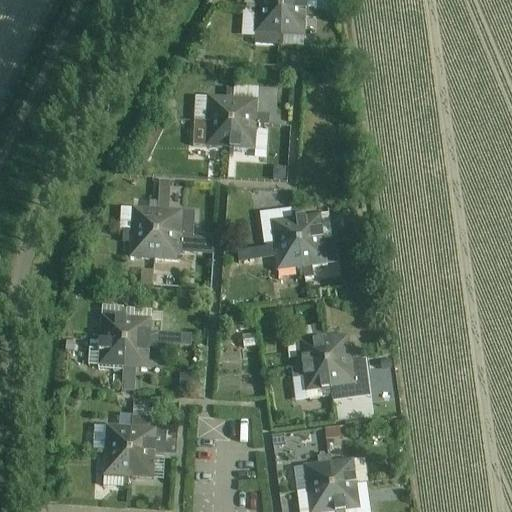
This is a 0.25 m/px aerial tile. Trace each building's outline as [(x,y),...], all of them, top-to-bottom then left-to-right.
[(255,0),(255,11),(280,13),(280,0),(255,0)] [(280,0),(280,13),(305,14),(305,0),(280,0)] [(253,36),(253,47),(277,49),(278,37),(280,13),(255,11),(253,36)] [(280,13),(278,37),(303,39),(305,14),(280,13)] [(207,99),(205,124),(231,126),(232,96),(233,92),(226,91),(225,100),(207,99)] [(232,96),(231,126),(255,128),(255,125),(266,126),(266,115),(256,114),(257,102),(257,98),(232,96)] [(194,124),(192,149),(229,151),(231,126),(205,124),(194,124)] [(229,151),(229,159),(232,159),(232,151),(254,152),(255,128),(231,126),(229,151)] [(159,185),(159,195),(169,196),(170,186),(159,185)] [(123,229),(122,235),(155,237),(157,212),(158,204),(132,202),(132,211),(131,230),(123,229)] [(157,212),(155,237),(180,239),(181,214),(157,212)] [(297,212),(294,213),(298,245),(323,242),(323,243),(331,242),(330,231),(321,232),(319,218),(298,220),(297,212)] [(289,213),(290,221),(270,224),(273,244),(264,245),(265,250),(298,245),(294,213),(289,213)] [(154,262),(155,237),(122,235),(122,239),(130,239),(129,260),(148,261),(148,270),(154,270),(155,262),(154,262)] [(178,263),(180,239),(155,237),(154,262),(155,262),(178,263)] [(323,242),(298,245),(303,278),(303,282),(313,280),(311,269),(326,267),(323,243),(323,242)] [(266,259),(275,258),(277,273),(297,270),(299,279),(303,278),(298,245),(265,250),(266,259)] [(140,288),(150,288),(151,274),(141,273),(140,288)] [(106,297),(106,306),(124,307),(125,298),(106,297)] [(154,308),(154,301),(131,300),(131,307),(154,308)] [(99,341),(99,342),(124,344),(125,319),(121,319),(102,318),(100,318),(99,341)] [(125,319),(124,344),(149,346),(149,335),(150,321),(125,319)] [(302,370),(326,367),(322,342),(321,342),(319,327),(309,328),(311,338),(298,340),(298,345),(285,347),(287,363),(300,361),(302,370)] [(347,339),(322,342),(326,367),(351,363),(359,362),(360,362),(359,352),(349,353),(347,339)] [(88,366),(122,369),(124,344),(99,342),(99,341),(89,341),(88,366)] [(122,369),(122,377),(125,377),(125,369),(147,370),(148,349),(156,349),(157,346),(149,346),(124,344),(122,369)] [(351,363),(326,367),(329,391),(340,389),(354,387),(351,366),(359,365),(359,362),(351,363)] [(302,370),(290,371),(291,381),(299,380),(301,394),(305,394),(306,402),(330,398),(329,391),(326,367),(302,370)] [(104,453),(129,455),(131,421),(122,421),(122,429),(106,428),(104,453)] [(129,455),(154,456),(162,457),(162,445),(154,444),(155,431),(142,430),(142,422),(131,421),(129,455)] [(232,439),(239,461),(256,456),(249,434),(232,439)] [(96,455),(96,465),(104,465),(103,478),(125,479),(128,480),(129,455),(104,453),(104,456),(96,455)] [(152,481),(154,456),(129,455),(128,480),(152,481)] [(327,458),(331,491),(365,486),(362,461),(334,465),(333,457),(327,458)] [(315,460),(316,467),(303,469),(307,494),(331,491),(327,458),(315,460)] [(359,511),(368,511),(365,486),(331,491),(334,511),(359,511)] [(334,511),(331,491),(307,494),(309,511),(334,511)]
